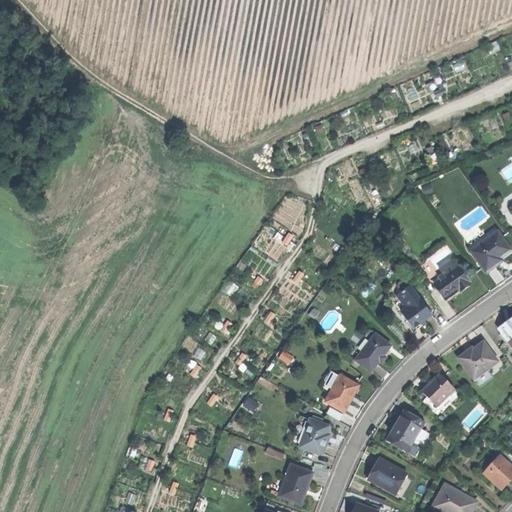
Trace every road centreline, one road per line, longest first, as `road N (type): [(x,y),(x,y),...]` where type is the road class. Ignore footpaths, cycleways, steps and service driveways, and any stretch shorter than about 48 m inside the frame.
road 1 (track): [(319,181),(311,235),(188,410),(149,511)]
road 2 (residential): [(511,292),(430,350),(374,409),(328,511)]
road 3 (track): [(511,80),(335,157),(319,181)]
